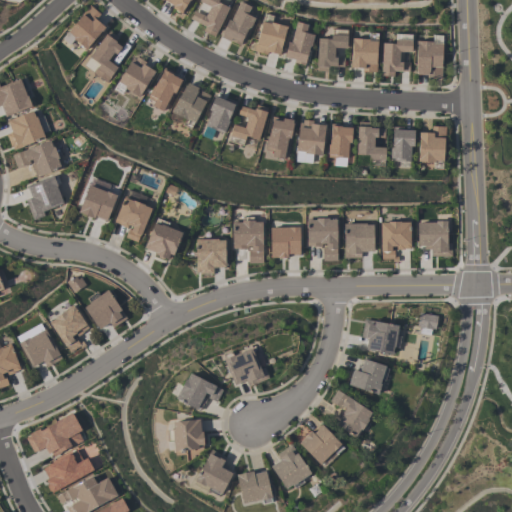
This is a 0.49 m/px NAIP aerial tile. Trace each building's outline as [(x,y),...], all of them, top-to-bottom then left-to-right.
[(186,0),(181,9),(183,10),(181,14),(172,8),(173,6),(172,5),(172,4),(164,0),(186,0)] [(215,32),(216,33),(214,37),(203,31),(205,27),(203,26),(204,25),(199,23),(199,24),(190,19),(194,11),(201,14),(201,13),(204,15),(209,5),(198,0),(216,0),(216,1),(228,6),(215,32)] [(239,0),(250,5),(247,11),(255,15),(252,20),(254,21),(253,24),(250,23),(249,26),(248,25),(246,29),(246,28),(239,41),(241,42),(239,45),(229,40),(229,41),(219,36),(221,32),(220,32),(227,18),(229,19),(239,0)] [(82,13),(83,14),(90,6),(100,14),(95,19),(104,26),(100,30),(86,46),(86,47),(85,48),(73,38),(69,43),(62,38),(68,31),(67,30),(82,13)] [(263,12),(272,15),(271,21),(286,25),(286,27),(285,27),(279,48),(280,48),(278,54),(267,50),(266,55),(253,51),(255,43),(255,42),(263,12)] [(295,20),(307,23),(305,30),(313,32),(312,38),(313,38),(312,41),(311,41),(310,44),(308,44),(304,61),(305,61),(304,65),(293,62),(294,58),(282,55),(287,40),(289,41),(295,20)] [(317,37),(330,37),(330,28),(346,29),(345,47),(333,46),(333,56),(336,56),(336,58),(343,58),(343,67),(335,66),(335,65),(328,65),(328,66),(327,66),(327,72),(316,71),(317,65),(315,65),(317,37)] [(105,33),(107,34),(109,31),(118,37),(114,41),(120,46),(115,53),(112,51),(106,59),(116,66),(109,76),(111,77),(107,83),(93,72),(84,65),(90,57),(88,55),(105,33)] [(351,37),(367,38),(368,31),(377,32),(375,63),(376,63),(375,72),(362,71),(362,66),(349,66),(351,37)] [(381,41),(394,42),(394,33),(411,33),(410,51),(398,50),(397,61),(401,61),(401,62),(408,63),(408,72),(400,71),(400,70),(393,69),(393,71),(393,76),(380,75),(381,70),(380,70),(381,41)] [(440,66),(441,66),(440,78),(427,78),(427,73),(415,73),(416,70),(414,69),(415,43),(415,39),(432,40),(432,34),(441,34),(440,42),(441,42),(440,66)] [(129,60),(130,61),(132,58),(135,60),(137,57),(145,62),(144,64),(154,70),(150,76),(139,93),(138,96),(126,88),(122,94),(113,88),(117,81),(116,80),(129,60)] [(161,110),(151,105),(154,100),(148,97),(149,94),(147,93),(152,84),(153,85),(155,80),(156,81),(162,69),(161,69),(162,68),(163,68),(163,67),(173,73),(172,74),(180,79),(173,92),(171,91),(161,110)] [(5,115),(1,105),(0,105),(0,84),(18,78),(20,81),(23,80),(27,89),(23,90),(25,95),(26,94),(30,105),(5,115)] [(184,84),(185,85),(187,82),(197,87),(196,88),(209,95),(205,103),(203,102),(193,121),(194,122),(190,129),(182,125),(185,119),(170,110),(170,109),(171,109),(184,84)] [(210,109),(207,108),(213,94),(225,99),(226,97),(235,102),(234,106),(232,105),(226,119),(227,120),(223,130),(224,130),(223,133),(215,130),(210,140),(201,136),(206,125),(204,124),(210,109)] [(257,138),(245,134),(242,145),(227,141),(229,134),(228,134),(232,123),(243,126),(246,116),(243,115),(237,114),(240,106),(245,108),(246,107),(253,109),(253,107),(255,107),(256,104),(266,108),(265,111),(257,138)] [(43,136),(22,145),(23,146),(14,150),(13,146),(11,147),(6,134),(10,133),(10,131),(11,131),(6,119),(31,109),(34,116),(35,116),(43,136)] [(282,158),(271,156),(272,151),(265,149),(266,146),(264,146),(266,135),(267,135),(271,116),(281,118),(281,117),(291,119),(291,121),(292,122),(288,137),(286,137),(282,158)] [(297,126),(298,126),(299,123),(302,123),(302,119),(312,121),(312,122),(324,124),(320,154),(312,153),(311,163),(295,161),(296,150),(295,150),(297,126)] [(356,125),(358,125),(358,122),(368,122),(368,126),(369,126),(369,127),(376,127),(376,128),(383,129),(383,137),(375,137),(375,136),(373,136),(372,146),(384,146),(383,165),(368,165),(368,158),(367,158),(367,154),(355,153),(356,125)] [(346,156),(336,156),(335,157),(327,157),(328,153),(326,153),(327,143),(328,143),(328,138),(329,138),(329,126),(329,123),(340,124),(340,126),(350,126),(349,141),(347,141),(346,156)] [(408,161),(389,160),(389,157),(388,157),(389,146),(390,146),(391,126),(402,127),(401,128),(413,129),(412,144),(409,144),(408,161)] [(441,169),(434,169),(434,168),(432,168),(433,161),(416,160),(416,158),(417,158),(418,136),(417,136),(417,131),(430,131),(431,126),(445,127),(444,138),(443,138),(441,169)] [(48,139),(51,146),(53,146),(53,147),(57,146),(61,155),(58,157),(62,167),(59,168),(59,166),(55,168),(56,169),(52,170),(52,169),(39,175),(39,176),(36,177),(34,172),(33,172),(30,164),(32,163),(30,158),(28,159),(30,163),(17,168),(12,155),(22,151),(21,150),(48,139)] [(62,202),(42,210),(44,216),(33,220),(25,200),(28,198),(28,197),(31,196),(26,184),(52,174),(52,176),(56,174),(60,183),(61,182),(61,183),(55,185),(62,202)] [(105,191),(105,190),(115,194),(105,218),(107,218),(106,221),(93,216),(92,217),(91,217),(87,216),(87,215),(77,211),(88,184),(105,191)] [(139,235),(140,235),(137,242),(125,237),(129,229),(130,229),(131,225),(129,224),(127,228),(119,225),(120,224),(114,222),(116,218),(114,217),(120,204),(118,203),(120,200),(121,200),(123,196),(131,200),(132,199),(143,204),(143,205),(150,208),(139,235)] [(261,250),(262,250),(262,263),(248,263),(247,249),(250,249),(250,245),(247,245),(247,249),(238,249),(238,248),(232,248),(232,244),(231,244),(231,229),(230,229),(230,225),(231,225),(231,221),(232,221),(232,220),(240,220),(240,219),(242,219),(242,216),(253,216),(253,219),(253,221),(260,221),(261,250)] [(180,231),(172,253),(173,254),(171,259),(166,257),(166,258),(164,258),(162,259),(159,257),(158,255),(154,253),(154,251),(142,247),(153,222),(155,222),(156,219),(156,217),(158,218),(157,218),(161,220),(161,219),(163,220),(166,222),(167,222),(168,222),(167,226),(180,231)] [(335,247),(336,247),(336,260),(322,260),(322,247),(324,247),(324,242),(321,242),(321,246),(313,247),(313,245),(306,245),(305,219),(315,218),(315,217),(327,217),(327,218),(335,218),(335,247)] [(434,221),(434,220),(445,219),(445,226),(446,226),(446,235),(445,235),(445,243),(450,243),(450,256),(430,256),(430,252),(430,249),(423,249),(423,244),(417,244),(416,221),(434,221)] [(379,221),(386,221),(386,220),(399,220),(409,220),(409,223),(409,230),(409,242),(409,248),(403,248),(403,249),(395,249),(395,244),(390,244),(390,249),(393,249),(393,256),(397,256),(397,261),(392,262),(392,258),(381,259),(380,250),(379,250),(379,249),(379,221)] [(365,222),(365,223),(372,223),(372,250),(360,250),(360,257),(343,257),(343,246),(342,232),(341,232),(341,228),(342,228),(342,222),(365,222)] [(298,226),(298,252),(299,252),(299,254),(286,254),(286,257),(270,257),(270,256),(269,256),(268,226),(298,226)] [(216,238),(216,239),(223,239),(224,266),(212,266),(212,267),(213,267),(213,273),(199,273),(199,272),(196,272),(195,262),(194,248),(193,248),(193,244),(194,244),(194,238),(216,238)] [(82,306),(88,302),(88,301),(89,300),(87,298),(96,291),(98,294),(106,289),(119,309),(120,308),(126,317),(112,327),(109,323),(107,321),(97,328),(82,306)] [(48,321),(54,317),(64,310),(72,305),(84,322),(85,322),(88,327),(83,331),(84,331),(77,336),(74,332),(70,335),(72,339),(75,337),(79,343),(82,341),(85,345),(81,348),(79,345),(70,352),(65,344),(64,345),(48,321)] [(436,315),(434,328),(431,328),(430,328),(429,334),(419,332),(420,326),(418,326),(418,325),(416,324),(418,311),(436,315)] [(364,348),(366,336),(361,335),(364,319),(397,324),(395,335),(399,336),(398,347),(393,346),(392,346),(391,353),(364,348)] [(17,342),(19,341),(16,336),(40,323),(58,353),(61,358),(46,367),(43,362),(42,361),(32,367),(31,365),(31,366),(17,342)] [(0,347),(10,343),(13,351),(12,352),(17,364),(18,364),(20,369),(14,371),(15,372),(7,375),(5,371),(0,373),(2,377),(5,375),(9,384),(0,387),(0,347)] [(259,368),(263,367),(268,377),(248,385),(246,381),(245,380),(234,385),(234,383),(233,384),(222,358),(223,358),(222,355),(231,351),(232,354),(233,354),(233,355),(250,347),(259,368)] [(347,385),(352,370),(355,371),(357,364),(361,365),(363,359),(384,366),(384,368),(387,369),(384,380),(380,379),(379,383),(380,384),(376,394),(347,385)] [(222,389),(216,401),(208,397),(209,394),(204,391),(202,396),(206,398),(203,405),(202,404),(199,410),(182,401),(181,402),(178,401),(179,400),(175,398),(179,389),(184,378),(185,379),(189,372),(222,389)] [(370,413),(366,419),(367,419),(355,438),(335,424),(333,422),(336,418),(335,417),(339,410),(342,412),(344,409),(341,407),(340,408),(329,401),(336,390),(370,413)] [(79,429),(70,413),(23,437),(31,452),(44,446),(49,457),(80,441),(75,431),(79,429)] [(171,428),(172,428),(171,421),(198,418),(200,431),(201,431),(202,434),(204,436),(205,439),(203,441),(203,444),(202,444),(203,448),(197,448),(182,449),(178,450),(173,450),(171,428)] [(343,448),(336,454),(332,451),(318,464),(298,443),(303,438),(302,437),(309,431),(312,433),(321,425),(343,448)] [(309,474),(301,479),(303,483),(294,489),(292,485),(291,486),(290,485),(284,489),(269,466),(279,460),(278,458),(279,458),(276,453),(290,444),(309,474)] [(85,457),(80,459),(75,449),(38,468),(50,491),(92,470),(85,457)] [(208,452),(209,453),(211,449),(225,457),(222,463),(228,466),(226,470),(231,472),(220,493),(219,492),(218,495),(207,490),(208,486),(204,484),(203,485),(193,480),(208,452)] [(271,501),(262,503),(261,499),(260,499),(259,498),(241,502),(235,474),(251,470),(252,473),(264,470),(265,471),(264,472),(271,501)] [(83,511),(115,496),(105,477),(94,483),(90,476),(53,495),(59,506),(62,504),(66,511),(83,511)] [(123,511),(126,511),(120,498),(94,511),(123,511)]
